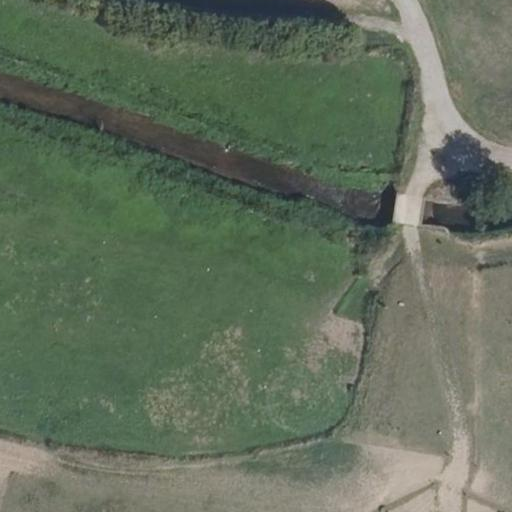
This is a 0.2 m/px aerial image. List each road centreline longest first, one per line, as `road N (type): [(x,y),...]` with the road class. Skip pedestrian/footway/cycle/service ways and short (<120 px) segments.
road 1 (track): [(419,32),(139,0)]
road 2 (track): [(511,161),(486,160),(451,136),(406,0)]
road 3 (track): [(451,136),(415,188),(397,257),(366,288)]
